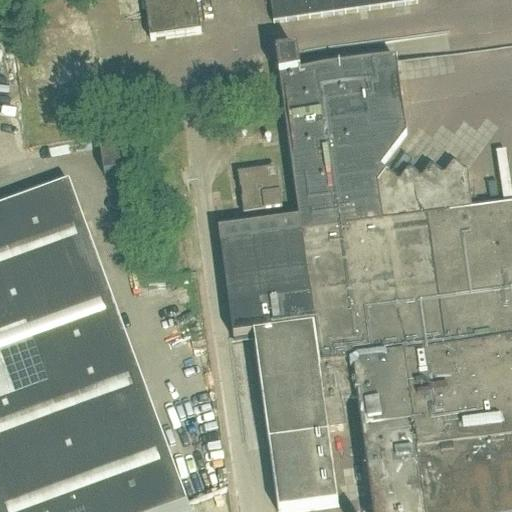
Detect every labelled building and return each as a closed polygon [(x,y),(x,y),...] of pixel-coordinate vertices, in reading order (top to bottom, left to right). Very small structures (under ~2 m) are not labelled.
[(143,0),(150,44),(201,37),(195,0),(143,0)] [(269,0),(273,27),(417,7),(416,0),(269,0)] [(300,76),(297,53),(276,55),(299,223),(219,234),(221,252),(234,343),(254,341),(278,511),(318,511),(339,509),(328,435),(346,433),(342,405),(358,403),(372,511),(511,511),(511,211),(473,217),(467,177),(442,180),(431,172),(423,183),(420,183),(409,175),(400,186),(398,187),(378,171),(404,137),(395,63),(300,76)] [(98,143),(104,178),(122,175),(117,141),(98,143)] [(243,219),(282,213),(276,173),(238,178),(243,219)] [(0,263),(5,276),(91,245),(70,188),(0,213),(0,263)] [(25,333),(112,301),(91,245),(5,276),(25,333)] [(0,342),(25,333),(5,276),(0,278),(0,342)] [(46,389),(132,357),(112,301),(25,333),(46,389)] [(0,405),(46,389),(25,333),(0,342),(0,405)] [(67,445),(153,414),(132,357),(46,389),(67,445)] [(0,469),(67,445),(46,389),(0,405),(0,469)] [(87,502),(174,470),(153,414),(67,445),(87,502)] [(0,511),(59,511),(87,502),(67,445),(0,469),(0,511)] [(90,511),(178,511),(188,509),(174,470),(87,502),(90,511)] [(90,511),(87,502),(59,511),(90,511)]
